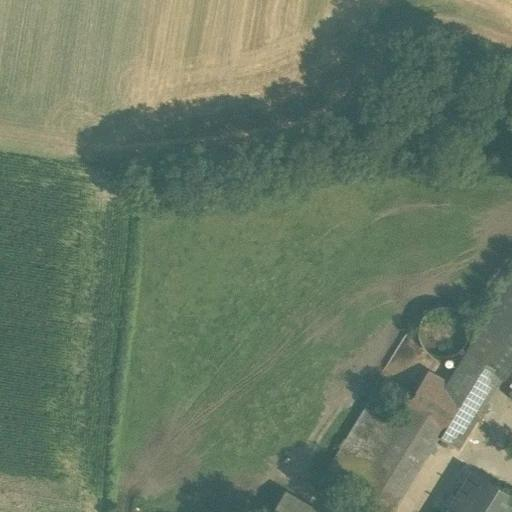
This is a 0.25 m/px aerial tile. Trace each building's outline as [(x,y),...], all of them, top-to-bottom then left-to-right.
[(511,280),(479,325),(482,328),(467,352),(482,360),(481,361),(502,376),(511,383),(511,389),(510,392),(511,396),(511,280)] [(459,312),(451,306),(443,304),(434,305),(426,310),(420,316),(417,324),(417,329),(418,337),(421,343),(427,349),(439,353),(448,353),(455,349),(460,345),(464,338),(466,327),(464,319),(459,312)] [(467,352),(448,383),(484,405),(502,376),(481,361),(482,360),(467,352)] [(448,383),(428,371),(402,413),(404,414),(438,435),(458,448),(477,417),(481,419),(488,408),(484,405),(448,383)] [(402,416),(381,403),(370,421),(372,422),(392,434),(402,416)] [(360,485),(349,502),(365,511),(390,511),(438,435),(404,414),(402,416),(392,434),(371,468),(360,485)] [(351,456),(371,468),(392,434),(372,422),(351,456)] [(371,468),(351,456),(344,467),(337,463),(333,469),(360,485),(371,468)] [(511,511),(511,493),(474,470),(447,511),(511,511)] [(321,511),(286,491),(280,502),(297,511),(321,511)] [(297,511),(280,502),(274,511),(297,511)]
